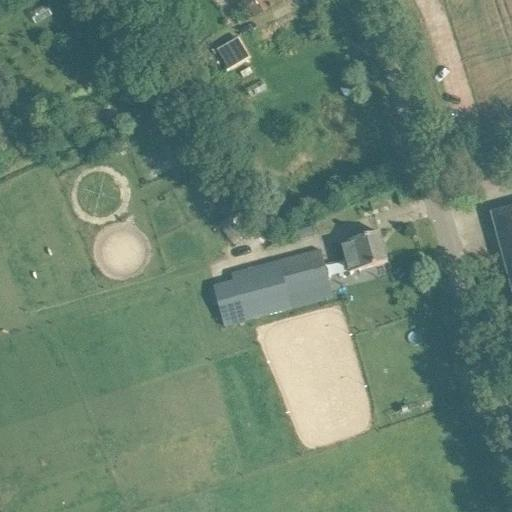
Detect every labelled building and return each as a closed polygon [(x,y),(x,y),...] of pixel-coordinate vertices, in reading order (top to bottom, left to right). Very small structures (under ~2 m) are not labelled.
[(243,0),(247,7),(248,6),(255,17),(263,12),(263,13),(285,0),(284,0),(243,0)] [(229,71),(246,62),(234,41),(217,50),(229,71)] [(511,207),(510,208),(491,213),(511,291),(511,207)] [(219,226),(234,246),(244,238),(230,219),(219,226)] [(380,233),(361,238),(341,244),(349,273),(388,263),(380,233)] [(233,281),(213,287),(225,329),(248,322),(250,322),(271,316),(320,303),(317,289),(330,285),(322,250),(231,274),(233,281)]
